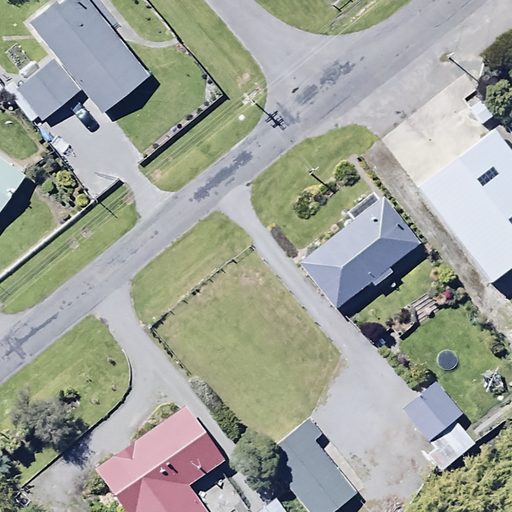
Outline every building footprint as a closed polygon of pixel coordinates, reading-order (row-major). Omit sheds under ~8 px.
[(88,0),(43,0),(20,19),(84,97),(135,56),(88,0)] [(7,102),(33,133),(72,102),(46,70),(7,102)] [(511,171),(488,140),(403,203),(478,303),(511,277),(511,171)] [(0,186),(17,156),(0,145),(0,186)] [(345,234),(290,276),(327,324),(363,297),(367,302),(385,287),(382,283),(412,260),(375,212),(371,215),(364,206),(339,225),(345,234)] [(511,337),(498,351),(511,366),(511,337)] [(427,393),(394,423),(424,456),(457,426),(427,393)] [(96,479),(116,511),(193,511),(182,494),(217,471),(186,422),(96,479)] [(350,511),(368,499),(311,426),(266,460),(306,511),(350,511)]
